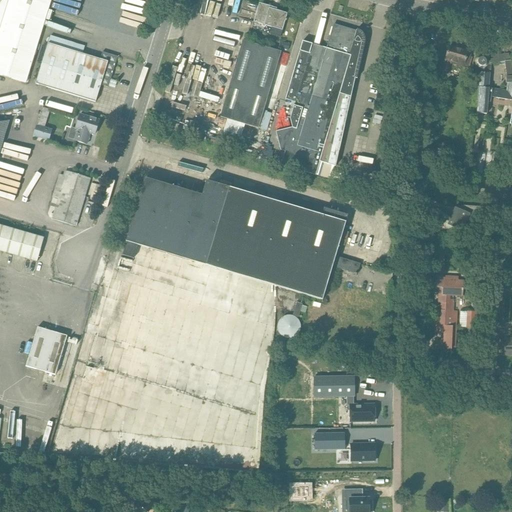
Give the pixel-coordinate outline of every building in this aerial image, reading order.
[(0,0),(0,75),(26,84),(45,20),(50,21),(53,11),(48,9),(51,0),(0,0)] [(273,7),(259,3),(253,22),(282,31),(287,13),(272,9),(273,7)] [(303,42),(285,99),(296,103),(295,106),(294,106),(290,119),(292,128),(276,132),(281,151),(286,152),(281,165),(316,175),(319,162),(336,166),(355,78),(363,45),(363,41),(363,38),(361,35),(359,33),(357,32),(355,31),(347,29),(346,29),(342,28),(343,27),(342,27),(342,28),(334,26),(334,25),(327,49),(303,42)] [(85,46),(50,36),(35,85),(95,102),(101,85),(108,87),(118,57),(102,52),(100,60),(82,55),(85,46)] [(243,40),(220,118),(258,129),(266,99),(280,51),(243,40)] [(288,50),(289,44),(280,41),(278,48),(288,50)] [(443,59),(440,71),(446,73),(450,62),(468,67),(471,58),(469,57),(471,51),(462,49),(461,51),(449,47),(446,60),(443,59)] [(489,90),(488,102),(491,103),(492,97),(511,100),(511,60),(509,61),(509,59),(510,59),(509,54),(499,55),(499,59),(490,60),(489,74),(490,74),(492,65),(500,64),(500,66),(505,66),(507,78),(506,78),(506,84),(507,84),(506,93),(489,90)] [(489,74),(490,60),(488,60),(487,58),(484,56),(481,56),(478,57),(475,59),(475,63),(476,67),(481,70),(478,114),(487,115),(488,102),(489,90),(488,87),(489,74)] [(462,94),(461,110),(473,111),(474,95),(462,94)] [(50,110),(43,107),(33,137),(48,142),(52,130),(45,127),(50,110)] [(99,120),(80,115),(75,130),(77,130),(74,141),(87,144),(90,133),(95,135),(99,120)] [(0,152),(10,121),(0,122),(0,152)] [(91,179),(67,171),(52,219),(76,226),(89,182),(91,179)] [(332,267),(357,275),(360,264),(335,257),(339,244),(345,246),(349,233),(343,231),(345,223),(217,184),(207,181),(202,196),(145,180),(123,256),(132,259),(136,245),(322,300),(332,267)] [(437,208),(431,217),(447,228),(449,226),(457,230),(462,232),(468,220),(482,221),(483,207),(462,205),(461,210),(455,208),(451,217),(437,208)] [(378,217),(379,261),(390,260),(389,217),(378,217)] [(44,239),(0,225),(0,251),(37,262),(44,239)] [(445,251),(437,251),(436,271),(443,271),(445,251)] [(438,303),(446,304),(445,311),(438,310),(437,333),(444,334),(444,342),(436,341),(436,349),(451,350),(452,343),(456,343),(457,324),(457,315),(457,311),(454,311),(454,300),(450,300),(450,296),(463,297),(463,295),(464,285),(458,285),(458,277),(436,276),(435,288),(442,288),(442,295),(439,295),(438,303)] [(509,324),(510,298),(490,298),(489,322),(509,324)] [(299,318),(300,312),(302,305),(296,303),(296,307),(293,316),(299,318)] [(292,316),(291,316),(290,316),(289,316),(288,316),(287,316),(286,316),(286,317),(285,317),(284,317),(283,318),(282,318),(282,319),(281,319),(281,320),(280,320),(280,321),(279,321),(279,322),(279,323),(278,323),(278,324),(278,325),(278,326),(278,327),(278,328),(278,329),(278,330),(278,331),(278,332),(279,332),(279,333),(279,334),(280,334),(280,335),(281,335),(281,336),(282,336),(282,337),(283,337),(283,338),(284,338),(285,338),(286,339),(287,339),(288,339),(289,339),(290,339),(291,339),(292,339),(293,339),(293,338),(294,338),(295,338),(295,337),(296,337),(297,337),(297,336),(298,336),(298,335),(299,335),(299,334),(299,333),(300,333),(300,332),(300,331),(300,330),(301,330),(301,329),(301,328),(301,327),(301,326),(301,325),(300,325),(300,324),(300,323),(300,322),(299,322),(299,321),(298,320),(297,319),(296,318),(295,318),(295,317),(294,317),(293,317),(293,316),(292,316)] [(67,336),(37,327),(26,366),(55,375),(67,336)] [(313,376),(313,396),(347,396),(353,396),(353,376),(313,376)] [(353,396),(347,396),(347,405),(350,405),(350,421),(374,421),(374,405),(353,405),(353,396)] [(311,432),(311,448),(341,448),(341,432),(311,432)] [(349,444),(349,460),(373,460),(373,444),(349,444)] [(297,496),(312,496),(312,486),(297,487),(297,496)] [(345,511),(366,511),(367,504),(365,504),(365,497),(358,497),(358,488),(341,488),(341,499),(345,499),(345,511)] [(448,499),(438,499),(438,511),(447,511),(448,511),(448,499)]
